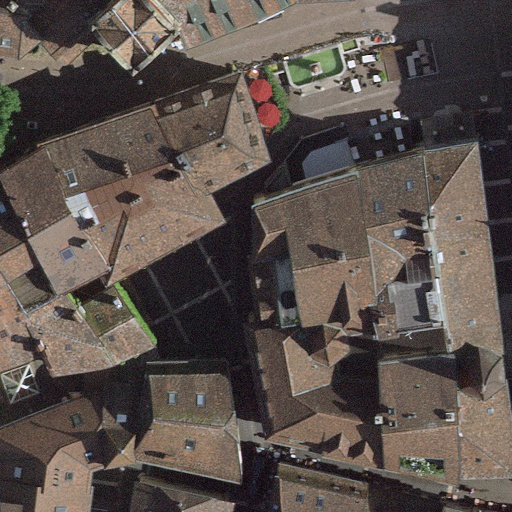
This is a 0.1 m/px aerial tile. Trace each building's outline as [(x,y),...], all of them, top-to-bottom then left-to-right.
[(0,0),(0,59),(37,64),(60,49),(77,70),(114,29),(143,0),(0,0)] [(179,0),(143,0),(114,29),(133,50),(199,36),(189,12),(179,0)] [(179,0),(189,12),(199,36),(206,52),(319,10),(318,0),(179,0)] [(318,0),(319,10),(360,0),(318,0)] [(241,54),(154,88),(207,169),(272,137),(241,54)] [(154,88),(43,125),(118,260),(229,198),(207,169),(154,88)] [(118,260),(43,125),(0,171),(0,248),(35,311),(85,300),(118,260)] [(461,340),(509,343),(494,149),(437,155),(473,330),(461,340)] [(473,330),(437,155),(375,172),(402,340),(473,330)] [(402,340),(375,172),(303,199),(312,262),(322,338),(333,337),(342,328),(361,330),(372,341),(402,340)] [(312,262),(303,199),(273,209),(272,262),(312,262)] [(0,378),(59,354),(35,311),(0,248),(0,378)] [(118,260),(85,300),(123,370),(173,347),(118,260)] [(312,262),(272,262),(274,320),(322,338),(312,262)] [(35,311),(59,354),(67,377),(123,370),(85,300),(35,311)] [(322,338),(274,320),(259,324),(281,425),(343,439),(344,389),(360,388),(358,368),(372,358),(372,341),(361,330),(342,328),(333,337),(322,338)] [(403,361),(402,389),(397,450),(469,465),(461,340),(403,361)] [(469,465),(511,462),(511,378),(509,343),(461,340),(469,465)] [(155,470),(236,481),(248,381),(161,384),(155,470)] [(111,389),(118,469),(155,470),(161,384),(111,389)] [(344,389),(343,439),(397,450),(402,389),(360,388),(344,389)] [(0,440),(11,464),(4,511),(99,511),(103,477),(118,469),(111,389),(0,429),(0,440)] [(277,455),(261,510),(270,511),(361,511),(371,475),(277,455)] [(442,511),(446,494),(371,475),(361,511),(442,511)] [(147,486),(142,511),(246,511),(247,510),(147,486)] [(511,511),(511,508),(446,494),(442,511),(511,511)]
